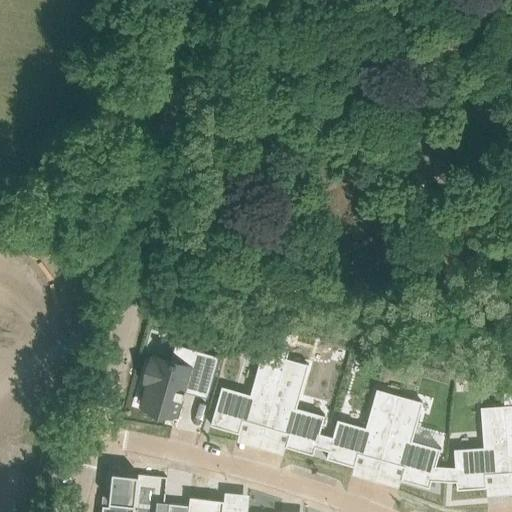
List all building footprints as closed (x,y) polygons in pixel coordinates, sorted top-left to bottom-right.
[(222,385),(211,424),(239,432),(243,419),(266,426),(286,356),(287,357),(290,345),(266,338),(251,393),(222,385)] [(148,381),(141,405),(176,414),(180,398),(182,398),(183,397),(180,396),(182,390),(184,391),(185,389),(183,389),(183,387),(206,394),(205,396),(207,397),(219,355),(217,354),(217,356),(195,350),(190,365),(175,360),(176,358),(170,357),(170,359),(156,355),(154,359),(150,357),(143,380),(148,381)] [(286,356),(266,426),(289,432),(285,445),(313,453),(315,445),(322,447),(326,433),(320,431),(325,414),(297,406),(309,363),(287,357),(286,356)] [(326,433),(322,447),(329,449),(326,457),(355,465),(358,452),(381,459),(400,394),(377,387),(366,426),(338,418),(333,435),(326,433)] [(400,394),(381,459),(405,465),(401,478),(429,487),(431,479),(444,480),(446,465),(436,464),(441,447),(412,439),(423,401),(400,394)] [(446,465),(444,480),(456,480),(457,488),(486,486),(485,473),(510,471),(505,404),(481,405),(484,445),(454,448),(455,465),(446,465)] [(103,504),(101,511),(130,511),(134,511),(138,473),(112,470),(109,505),(103,504)] [(190,495),(188,511),(223,511),(224,498),(190,495)] [(187,511),(189,504),(170,502),(168,511),(187,511)]
